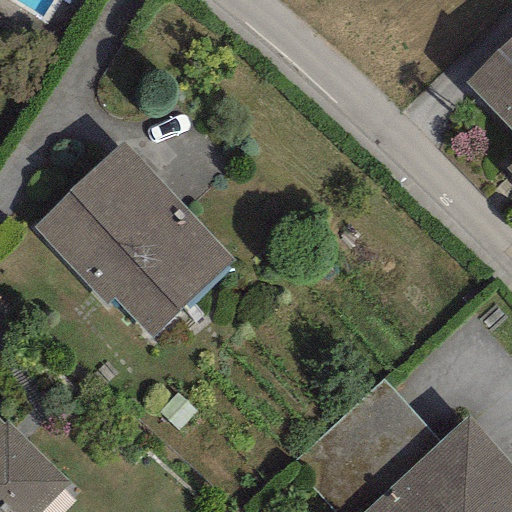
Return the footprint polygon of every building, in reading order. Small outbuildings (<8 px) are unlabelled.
[(511,35),(463,83),(511,132),(511,159),(503,169),(511,177),(511,35)] [(121,142),(30,226),(102,302),(109,296),(149,339),(232,262),(121,142)] [(435,439),(381,380),(289,465),(332,511),(362,511),(438,442),(435,439)] [(511,511),(511,466),(467,417),(438,442),(362,511),(511,511)] [(0,422),(0,511),(41,511),(69,485),(5,421),(2,424),(0,422)]
